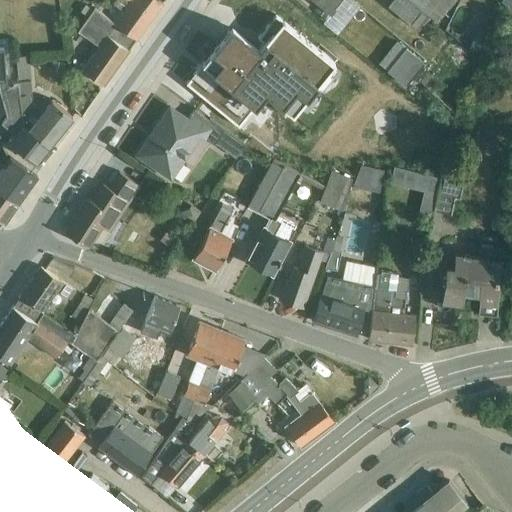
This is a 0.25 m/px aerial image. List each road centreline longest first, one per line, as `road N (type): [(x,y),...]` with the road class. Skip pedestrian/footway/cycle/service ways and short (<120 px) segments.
road 1 (residential): [(26,240),(420,384)]
road 2 (tertiary): [(26,240),(190,0)]
road 3 (residential): [(511,467),(465,442),(424,440),(326,511)]
road 4 (tertiary): [(257,511),(352,429),(420,384)]
